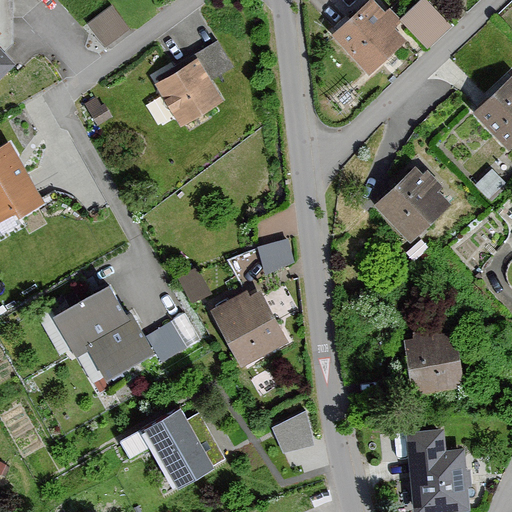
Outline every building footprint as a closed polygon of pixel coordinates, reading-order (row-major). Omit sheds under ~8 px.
[(380,13),(367,0),(363,0),(325,35),(362,76),(401,42),(388,27),(394,21),(384,9),(380,13)] [(446,30),(420,0),(397,21),(423,50),(446,30)] [(124,31),(108,9),(85,25),(102,47),(124,31)] [(187,56),(189,60),(148,85),(175,129),(218,103),(205,83),(230,68),(214,40),(187,56)] [(511,79),(507,74),(465,112),(502,151),(511,141),(511,79)] [(36,203),(0,141),(0,213),(6,210),(11,217),(36,203)] [(416,175),(408,166),(365,205),(400,243),(442,204),(432,193),(438,187),(422,170),(416,175)] [(290,266),(281,245),(260,253),(269,275),(290,266)] [(116,316),(98,283),(40,315),(64,357),(79,349),(96,378),(145,351),(123,312),(116,316)] [(284,344),(255,294),(246,299),(242,292),(203,314),(236,372),(284,344)] [(186,349),(171,325),(145,340),(160,365),(186,349)] [(408,340),(398,342),(406,394),(455,386),(447,334),(431,337),(429,329),(407,333),(408,340)] [(276,414),(282,444),(316,437),(310,407),(276,414)] [(181,425),(171,409),(134,431),(169,489),(220,458),(195,417),(181,425)] [(440,433),(403,436),(407,511),(463,511),(460,452),(441,453),(440,433)]
